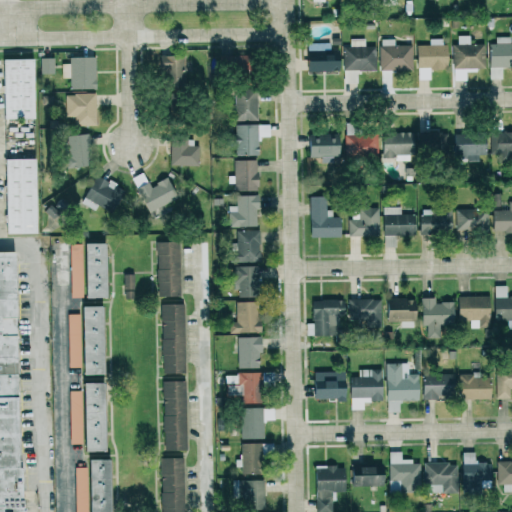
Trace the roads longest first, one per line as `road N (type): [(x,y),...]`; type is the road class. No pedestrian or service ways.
road 1 (residential): [(295,511),(285,0)]
road 2 (residential): [(0,38),(287,33)]
road 3 (residential): [(286,1),(0,7)]
road 4 (residential): [(204,511),(198,256)]
road 5 (residential): [(288,103),(511,99)]
road 6 (residential): [(292,267),(511,263)]
road 7 (residential): [(294,432),(511,428)]
road 8 (residential): [(129,144),(126,0)]
